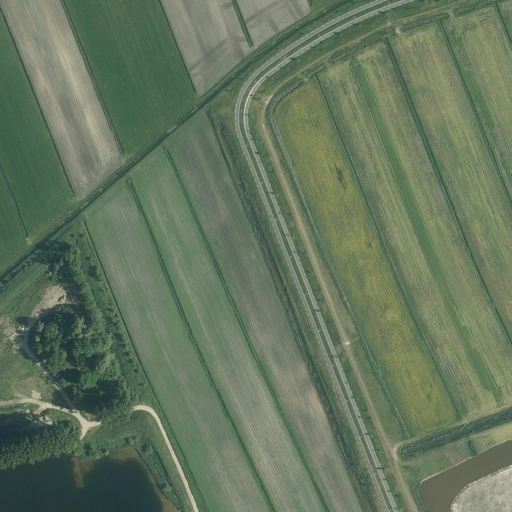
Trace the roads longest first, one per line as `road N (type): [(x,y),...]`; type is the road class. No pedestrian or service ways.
road 1 (secondary): [(397,511),(245,111),(264,77),(290,58),(409,0)]
road 2 (secondary): [(383,0),(257,71),(236,117),(387,511)]
road 3 (track): [(32,353),(86,419),(151,412),(197,511)]
